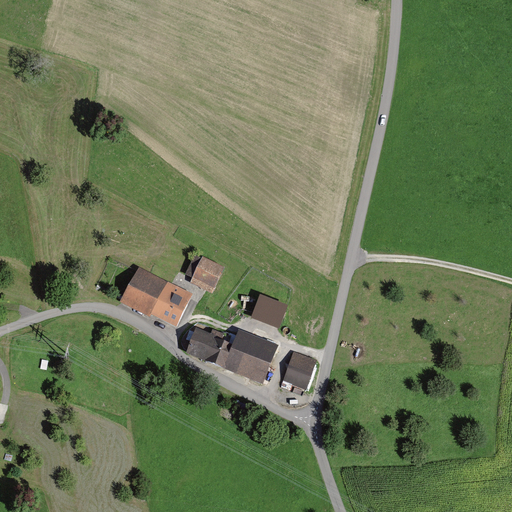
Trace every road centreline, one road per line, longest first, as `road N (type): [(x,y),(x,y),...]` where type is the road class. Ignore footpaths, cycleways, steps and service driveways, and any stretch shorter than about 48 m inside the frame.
road 1 (unclassified): [(394,0),(384,93),(314,427)]
road 2 (unclassified): [(0,334),(99,308),(145,326),(185,361),(314,427)]
road 3 (track): [(173,350),(174,336),(196,320),(240,325),(327,357)]
road 4 (track): [(353,244),(511,283)]
